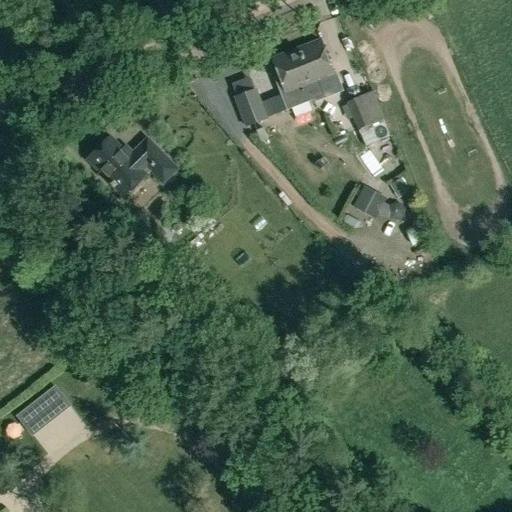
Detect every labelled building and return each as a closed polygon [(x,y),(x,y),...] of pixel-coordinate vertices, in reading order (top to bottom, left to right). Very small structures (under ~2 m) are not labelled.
[(333,69),(345,66),(334,27),(322,30),(333,69)] [(333,74),(320,42),(300,50),(307,67),(303,69),(309,84),(315,99),(323,96),(317,80),(333,74)] [(58,56),(56,48),(50,51),(53,58),(58,56)] [(268,67),(286,111),(315,99),(309,84),(303,69),(307,67),(300,50),(272,61),(274,65),(268,67)] [(224,83),(244,128),(266,119),(245,73),(224,83)] [(365,146),(391,137),(373,88),(359,93),(361,98),(342,105),(347,120),(354,118),(365,146)] [(149,169),(163,183),(175,169),(147,142),(134,155),(126,147),(122,150),(110,139),(88,162),(123,196),(149,169)] [(357,164),(370,183),(382,175),(369,156),(357,164)] [(406,180),(384,181),(385,197),(407,196),(406,180)] [(360,206),(371,215),(383,201),(371,192),(360,206)] [(424,220),(405,230),(414,247),(433,237),(424,220)] [(206,315),(193,299),(183,307),(196,323),(206,315)] [(278,365),(262,381),(286,405),(302,389),(278,365)]
